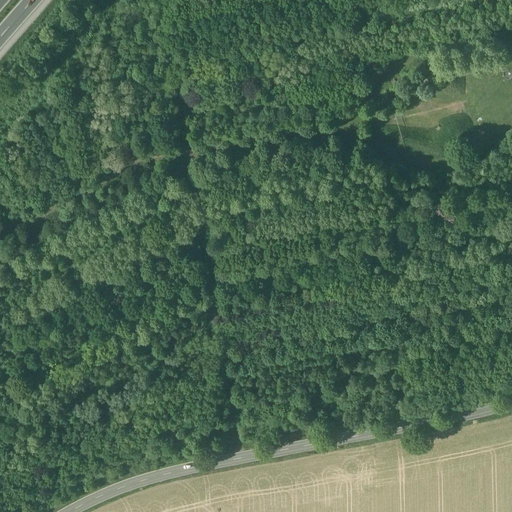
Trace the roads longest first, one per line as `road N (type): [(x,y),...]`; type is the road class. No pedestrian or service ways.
road 1 (unclassified): [(71,511),(143,480),(511,403)]
road 2 (track): [(239,458),(187,152)]
